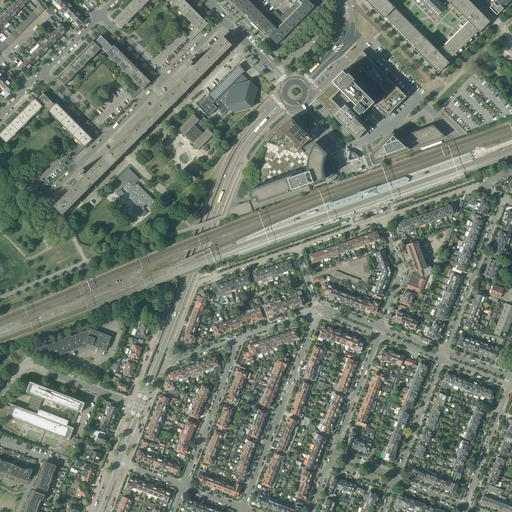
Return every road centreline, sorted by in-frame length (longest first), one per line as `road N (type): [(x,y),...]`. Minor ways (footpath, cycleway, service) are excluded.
road 1 (tertiary): [(149,376),(232,162),(285,100)]
road 2 (residential): [(242,509),(314,323),(306,315),(239,338)]
road 3 (residential): [(83,203),(244,41)]
road 4 (residential): [(503,198),(444,351)]
road 5 (residential): [(352,33),(420,99),(368,138)]
road 6 (residential): [(239,338),(183,486)]
road 7 (residential): [(0,391),(29,363),(129,403)]
road 8 (residential): [(395,481),(440,359)]
road 9 (residential): [(464,507),(509,385)]
road 10 (residential): [(379,335),(335,452)]
